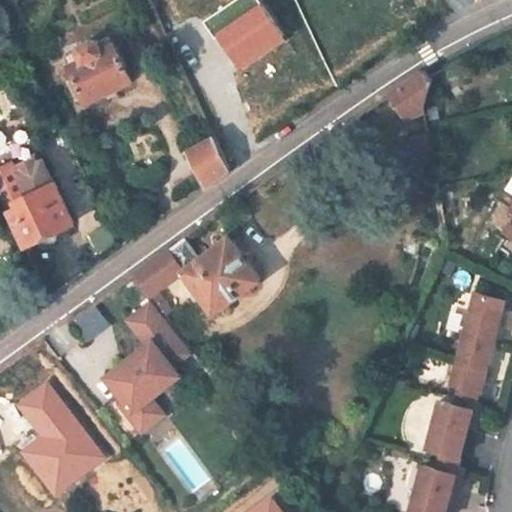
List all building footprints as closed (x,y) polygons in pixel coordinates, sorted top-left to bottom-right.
[(112,35),(99,41),(103,50),(116,43),(112,35)] [(88,102),(134,80),(116,43),(103,50),(99,41),(94,40),(81,46),(79,51),(83,59),(71,65),(76,77),(67,82),(76,101),(86,97),(88,102)] [(71,65),(83,59),(79,51),(67,57),(71,65)] [(424,71),(389,94),(405,117),(424,106),(432,81),(425,72),(424,71)] [(428,130),(401,135),(406,161),(433,156),(428,130)] [(206,186),(230,168),(216,138),(189,152),(206,186)] [(24,185),(0,196),(24,247),(76,222),(45,160),(19,172),(24,185)] [(215,313),(261,280),(230,236),(198,260),(184,271),(168,249),(133,276),(150,298),(185,273),(215,313)] [(183,239),(168,249),(184,271),(198,260),(183,239)] [(481,310),(472,307),(451,384),(480,392),(504,304),(484,299),(481,310)] [(146,345),(106,377),(124,401),(120,404),(143,432),(166,415),(153,398),(182,376),(175,366),(192,353),(152,301),(128,320),(146,345)] [(89,339),(109,326),(98,308),(78,321),(89,339)] [(427,451),(460,459),(472,410),(439,402),(427,451)] [(444,511),(456,475),(424,465),(409,511),(444,511)]
